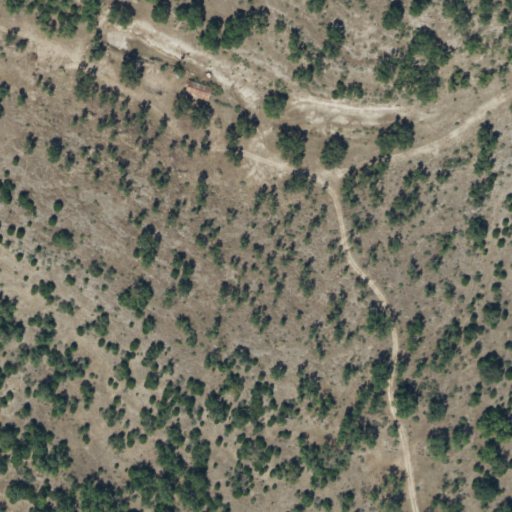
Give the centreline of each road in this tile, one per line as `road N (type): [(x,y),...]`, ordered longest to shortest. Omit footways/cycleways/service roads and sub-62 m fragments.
road 1 (residential): [(511,91),(337,202),(293,187),(0,1)]
road 2 (residential): [(337,202),(393,296),(450,511)]
